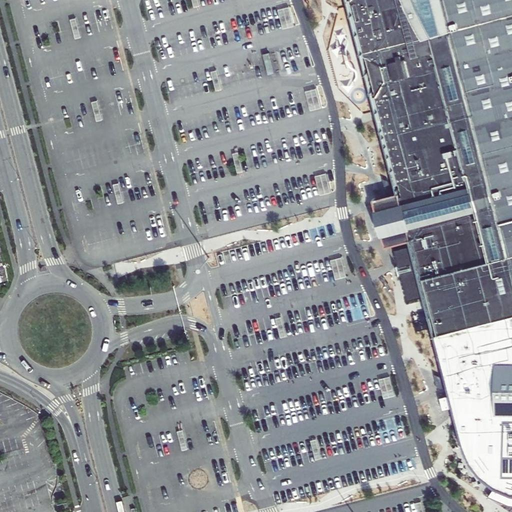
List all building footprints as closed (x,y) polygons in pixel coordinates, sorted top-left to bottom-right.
[(191,0),(194,8),(194,9),(201,8),(199,0),(191,0)] [(442,350),(442,352),(451,392),(453,398),(454,405),(463,445),(468,458),(474,468),(481,477),(491,487),(500,492),(511,494),(511,0),(347,0),(349,4),(359,41),(364,60),(368,72),(370,80),(371,86),(377,109),(380,117),(386,137),(387,144),(393,163),(396,175),(401,194),(373,201),(379,225),(386,250),(414,242),(415,247),(400,250),(413,301),(428,297),(430,303),(436,327),(437,333),(438,337),(442,350)] [(294,27),(289,6),(279,8),(284,29),(294,27)] [(81,38),(76,18),(70,19),(75,39),(81,38)] [(269,53),(262,55),(267,75),(274,74),(269,53)] [(217,69),(211,70),(216,92),(223,91),(217,69)] [(321,108),(316,87),(306,90),(311,111),(321,108)] [(103,120),(98,100),(92,102),(97,122),(103,120)] [(238,151),(232,152),(235,163),(238,174),(244,173),(241,161),(238,151)] [(331,193),(326,172),(315,175),(320,196),(331,193)] [(124,203),(119,183),(114,184),(119,204),(124,203)] [(343,255),(331,259),(337,281),(349,278),(343,255)] [(286,336),(281,316),(275,317),(280,337),(286,336)] [(390,375),(384,376),(390,399),(395,397),(390,375)] [(390,398),(385,378),(379,379),(384,399),(390,398)] [(188,449),(183,429),(177,431),(182,451),(188,449)] [(322,459),(317,439),(312,441),(317,460),(322,459)]
